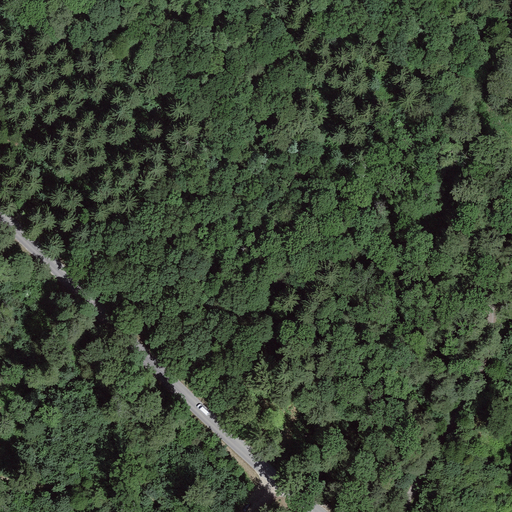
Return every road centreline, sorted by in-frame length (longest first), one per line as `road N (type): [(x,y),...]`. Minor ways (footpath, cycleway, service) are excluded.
road 1 (unclassified): [(0,213),(317,511)]
road 2 (track): [(400,511),(476,388),(497,224),(511,173)]
